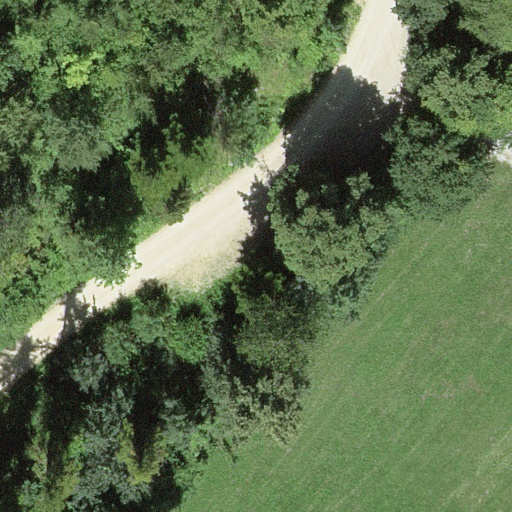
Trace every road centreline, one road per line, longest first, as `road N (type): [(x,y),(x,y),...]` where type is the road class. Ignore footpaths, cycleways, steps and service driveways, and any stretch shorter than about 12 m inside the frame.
road 1 (unclassified): [(383,0),(363,98),(0,382)]
road 2 (track): [(371,76),(511,131)]
